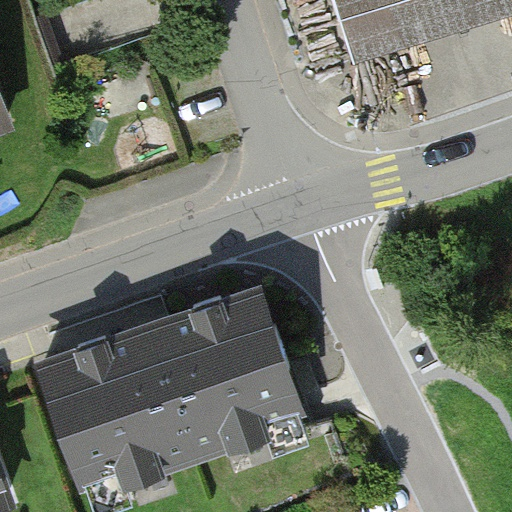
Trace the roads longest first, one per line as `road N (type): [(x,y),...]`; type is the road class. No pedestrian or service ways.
road 1 (residential): [(457,511),(304,208)]
road 2 (residential): [(0,314),(304,208)]
road 3 (residential): [(236,0),(304,208)]
road 4 (residential): [(304,208),(511,144)]
